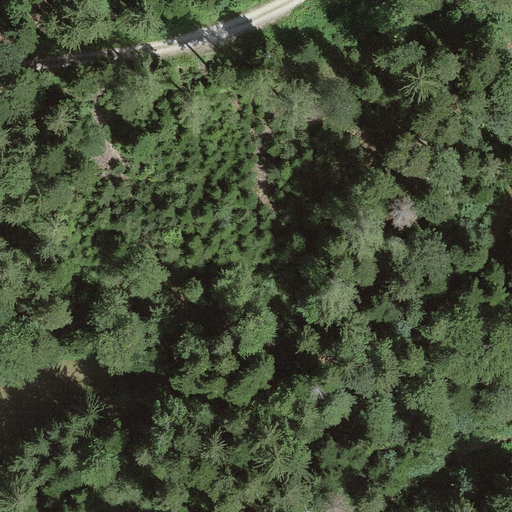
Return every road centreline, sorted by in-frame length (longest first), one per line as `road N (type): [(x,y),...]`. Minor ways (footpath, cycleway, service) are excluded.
road 1 (track): [(511,187),(461,281),(306,373),(271,385),(229,393),(101,367),(0,361)]
road 2 (track): [(0,70),(187,43),(295,0)]
road 3 (track): [(377,511),(439,461),(511,439)]
